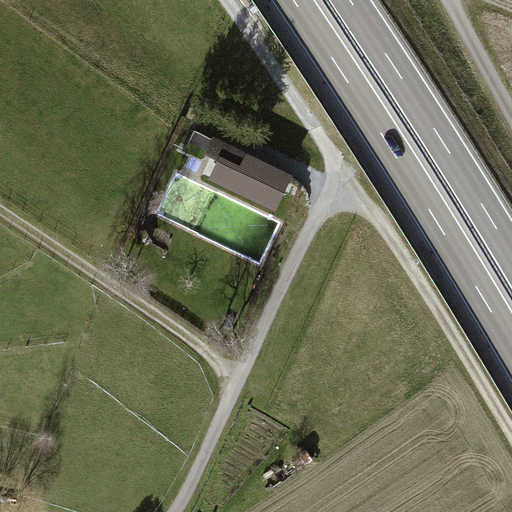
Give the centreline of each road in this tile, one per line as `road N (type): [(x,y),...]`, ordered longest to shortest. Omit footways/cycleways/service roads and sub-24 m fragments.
road 1 (track): [(511,432),(393,236),(228,0)]
road 2 (trunk): [(294,0),(511,344)]
road 3 (residential): [(176,511),(325,208),(351,181)]
road 4 (trunk): [(511,252),(351,0)]
road 5 (track): [(0,201),(242,374)]
road 6 (track): [(511,110),(452,0)]
